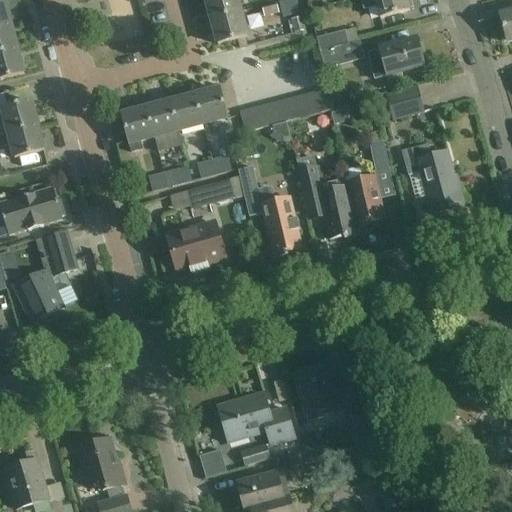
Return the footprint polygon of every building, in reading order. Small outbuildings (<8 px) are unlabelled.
[(238,0),(206,0),(212,20),(242,12),(238,0)] [(239,0),(241,8),(274,4),(273,0),(239,0)] [(283,18),(298,14),(294,0),(289,0),(279,3),(283,18)] [(360,0),(364,11),(378,7),(381,18),(410,10),(407,0),(360,0)] [(0,27),(10,25),(4,1),(0,2),(0,27)] [(511,11),(500,15),(507,42),(511,40),(511,11)] [(242,12),(212,20),(219,44),(248,37),(242,12)] [(0,27),(0,53),(16,49),(10,25),(0,27)] [(320,52),(348,45),(348,44),(349,44),(345,32),(316,39),(320,52)] [(423,45),(419,43),(418,39),(381,49),(382,50),(371,53),(374,65),(373,66),(376,79),(410,70),(413,73),(421,71),(422,67),(425,67),(422,56),(425,53),(423,45)] [(348,45),(320,52),(324,65),(352,57),(348,45)] [(16,49),(0,53),(0,79),(23,74),(16,49)] [(393,122),(425,114),(417,88),(386,97),(393,122)] [(327,89),(316,92),(322,113),(333,110),(327,89)] [(221,90),(196,96),(204,126),(229,119),(221,90)] [(305,95),(311,116),(322,113),(316,92),(305,95)] [(305,95),(295,98),(301,119),(311,116),(305,95)] [(174,102),(181,132),(204,126),(196,96),(174,102)] [(284,101),(290,122),(301,119),(295,98),(284,101)] [(284,101),(274,103),(279,125),(290,122),(284,101)] [(0,121),(4,121),(7,134),(37,127),(30,102),(0,109),(0,121)] [(174,102),(148,109),(156,139),(181,132),(174,102)] [(269,127),(279,125),(274,103),(263,106),(269,127)] [(263,106),(253,109),(258,130),(269,127),(263,106)] [(123,116),(131,145),(129,146),(132,155),(143,152),(141,143),(156,139),(148,109),(123,116)] [(258,130),(253,109),(241,112),(247,133),(258,130)] [(6,147),(11,146),(14,159),(43,152),(37,127),(7,134),(3,136),(6,147)] [(369,146),(375,172),(388,169),(382,143),(369,146)] [(462,206),(451,164),(448,153),(432,157),(429,146),(401,154),(408,178),(422,174),(432,214),(462,206)] [(213,161),(217,176),(232,172),(228,157),(213,161)] [(217,176),(213,161),(197,165),(200,180),(217,176)] [(165,173),(168,189),(176,186),(192,182),(188,168),(165,173)] [(272,188),(259,192),(253,168),(240,171),(251,218),(264,215),(275,260),(289,256),(289,255),(303,252),(290,199),(276,202),(272,188)] [(360,236),(358,229),(357,229),(348,188),(347,188),(323,194),(316,168),(299,172),(311,220),(325,217),(330,240),(345,237),(345,240),(360,236)] [(376,177),(362,181),(359,170),(344,174),(347,188),(348,188),(357,229),(358,229),(371,226),(371,223),(386,220),(376,177)] [(165,173),(164,174),(148,178),(152,193),(168,189),(165,173)] [(186,193),(191,212),(234,200),(229,182),(186,193)] [(62,221),(61,218),(65,217),(60,201),(56,203),(52,189),(33,195),(34,196),(18,201),(18,200),(0,206),(0,209),(6,228),(0,229),(0,239),(9,237),(9,238),(28,232),(29,233),(43,228),(43,227),(62,221)] [(225,261),(218,239),(220,238),(216,224),(184,234),(184,233),(167,238),(177,271),(191,268),(193,276),(209,271),(208,266),(225,261)] [(77,271),(66,232),(35,242),(41,261),(49,258),(54,278),(77,271)] [(10,254),(0,256),(0,266),(1,269),(4,281),(16,278),(13,265),(10,254)] [(64,309),(47,273),(15,289),(32,324),(64,309)] [(340,391),(332,393),(324,367),(293,376),(305,417),(344,406),(347,419),(359,416),(351,386),(340,389),(340,391)] [(270,415),(264,396),(219,409),(229,444),(267,433),(271,448),(295,441),(287,410),(270,415)] [(104,493),(108,492),(111,500),(99,504),(100,511),(132,511),(128,496),(124,497),(122,488),(124,487),(109,437),(92,442),(94,446),(80,450),(86,471),(81,472),(86,487),(101,483),(104,493)] [(376,442),(357,450),(361,459),(380,451),(376,442)] [(246,467),(271,460),(267,445),(242,453),(246,467)] [(323,461),(320,448),(289,457),(292,469),(323,461)] [(20,457),(23,466),(6,471),(18,511),(49,501),(37,462),(36,462),(33,453),(20,457)] [(243,511),(244,511),(250,511),(250,510),(283,501),(283,500),(276,474),(236,485),(243,511)] [(250,510),(250,511),(292,511),(289,499),(283,500),(283,501),(250,510)] [(65,511),(64,508),(62,501),(50,505),(49,505),(51,511),(65,511)]
